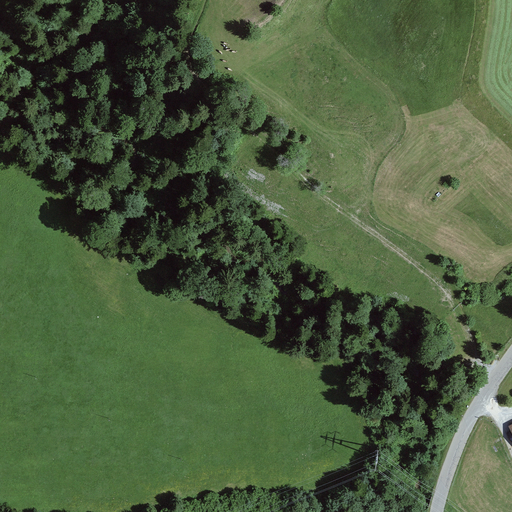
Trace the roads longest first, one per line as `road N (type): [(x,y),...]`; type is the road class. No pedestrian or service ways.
road 1 (track): [(203,0),(188,46),(338,208),(457,302),(494,383)]
road 2 (unclassified): [(437,511),(460,440),(511,358)]
